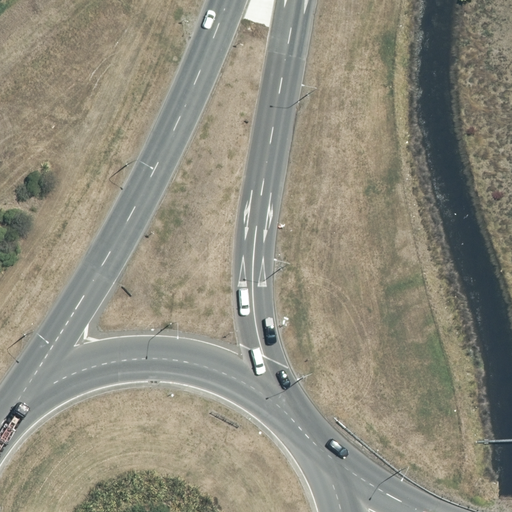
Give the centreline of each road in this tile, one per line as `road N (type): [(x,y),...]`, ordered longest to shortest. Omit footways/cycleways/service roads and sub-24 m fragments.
road 1 (trunk): [(10,411),(137,208),(227,0)]
road 2 (trunk): [(296,0),(255,231),(253,314),(276,404)]
road 3 (trunk): [(10,411),(75,372),(141,358),(223,372),(276,404)]
road 4 (primary): [(306,436),(423,511)]
